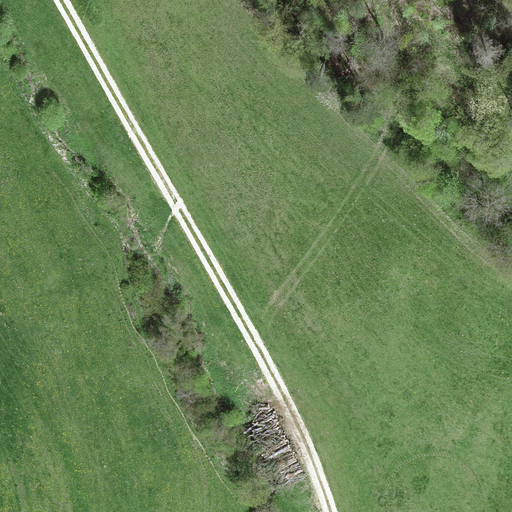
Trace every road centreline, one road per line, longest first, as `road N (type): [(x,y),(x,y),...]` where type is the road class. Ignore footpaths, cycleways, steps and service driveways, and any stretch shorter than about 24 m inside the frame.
road 1 (track): [(330,511),(292,416),(59,0)]
road 2 (track): [(388,0),(460,67),(511,85)]
